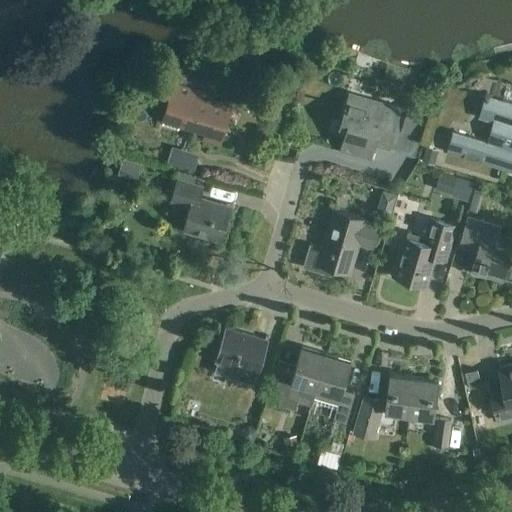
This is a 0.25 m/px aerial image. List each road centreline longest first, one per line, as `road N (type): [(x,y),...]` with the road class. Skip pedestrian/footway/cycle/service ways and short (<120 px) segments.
road 1 (residential): [(130,476),(173,322),(207,303),(266,288)]
road 2 (residential): [(511,320),(428,334),(266,288)]
road 3 (unclassified): [(130,476),(0,438)]
road 4 (unclassified): [(250,511),(130,476)]
road 5 (residential): [(266,288),(299,169)]
